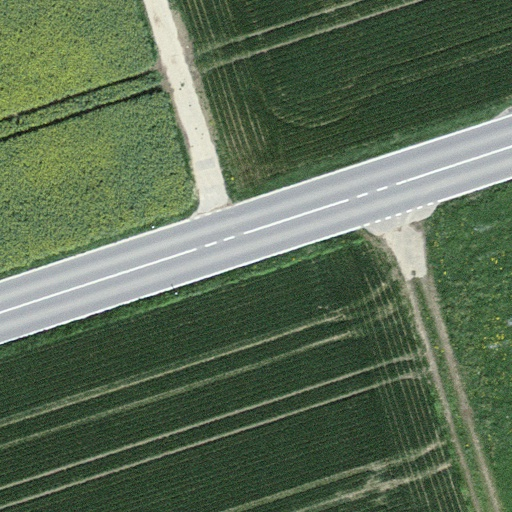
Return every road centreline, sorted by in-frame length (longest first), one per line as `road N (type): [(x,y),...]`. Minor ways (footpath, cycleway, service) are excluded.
road 1 (secondary): [(511,145),(0,310)]
road 2 (track): [(386,186),(487,511)]
road 3 (track): [(225,238),(155,0)]
